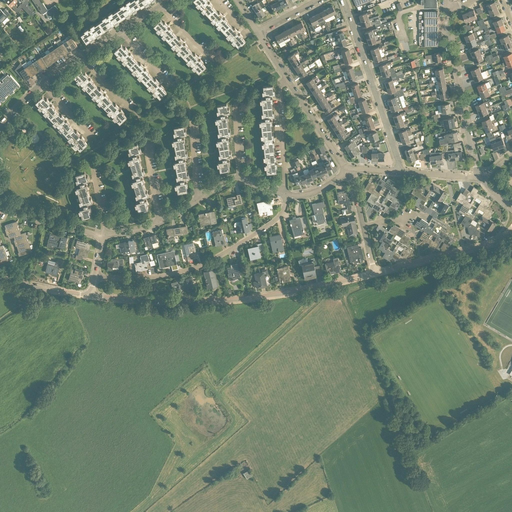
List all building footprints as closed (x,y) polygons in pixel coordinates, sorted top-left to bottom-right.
[(32,14),(30,11),(21,0),(6,0),(5,1),(17,12),(22,7),(30,16),(32,14)] [(21,0),(30,11),(32,14),(35,12),(28,3),(30,2),(27,0),(21,0)] [(48,10),(43,2),(42,3),(40,0),(32,0),(42,14),(48,10)] [(120,8),(116,10),(122,19),(126,16),(125,15),(129,12),(129,13),(129,14),(132,11),(131,10),(135,8),(136,9),(140,6),(141,8),(143,6),(138,0),(131,0),(130,1),(129,0),(128,0),(125,2),(126,4),(124,5),(123,4),(119,6),(120,8)] [(193,0),(193,1),(208,16),(215,9),(212,6),(213,5),(209,1),(208,2),(207,1),(207,0),(193,0)] [(252,7),(256,12),(261,8),(265,6),(261,1),(262,0),(258,0),(259,2),(258,3),(252,7)] [(266,0),(267,1),(270,5),(272,4),(273,4),(272,4),(276,10),(281,7),(277,0),(271,0),(270,0),(266,0)] [(487,11),(489,10),(497,7),(495,2),(485,6),(487,11)] [(48,10),(48,11),(52,16),(59,11),(55,5),(48,10)] [(332,6),(326,9),(330,16),(332,20),(335,18),(336,18),(338,22),(340,21),(338,17),(332,6)] [(497,7),(489,10),(491,16),(499,13),(497,7)] [(6,17),(9,14),(5,10),(6,9),(5,9),(3,12),(0,8),(0,16),(2,14),(6,17)] [(261,8),(256,12),(259,18),(268,12),(267,10),(264,12),(261,8)] [(208,16),(223,32),(230,25),(227,22),(228,21),(224,17),(223,18),(222,16),(223,15),(219,12),(218,13),(215,9),(208,16)] [(326,9),(320,12),(324,19),(330,16),(326,9)] [(102,20),(99,22),(104,31),(108,28),(107,27),(109,25),(111,24),(112,25),(111,25),(111,26),(115,23),(114,23),(114,24),(113,22),(117,20),(118,21),(122,19),(116,10),(112,13),(112,12),(108,14),(109,15),(107,17),(106,16),(102,18),(102,20)] [(474,10),(468,12),(471,20),(477,18),(474,10)] [(320,12),(315,15),(318,23),(324,19),(320,12)] [(359,15),(361,22),(369,19),(368,15),(370,14),(371,14),(371,12),(368,12),(359,15)] [(471,20),(468,12),(462,14),(466,22),(471,20)] [(318,23),(315,15),(309,18),(312,25),(309,27),(312,31),(315,30),(314,29),(317,28),(315,24),(318,23)] [(376,26),(381,24),(380,21),(379,16),(369,19),(361,22),(364,28),(375,24),(376,26)] [(493,22),(496,27),(503,24),(501,18),(493,22)] [(153,26),(168,42),(175,35),(172,32),(173,31),(169,27),(168,28),(167,26),(168,25),(164,22),(163,23),(160,19),(153,26)] [(104,31),(99,22),(95,25),(94,24),(90,27),(90,28),(88,29),(88,28),(83,31),(84,32),(80,35),(86,43),(90,40),(89,39),(93,36),(94,37),(93,38),(97,36),(96,35),(96,36),(95,35),(99,32),(100,34),(104,31)] [(301,22),(296,25),(303,39),(305,38),(301,31),(305,29),(301,22)] [(377,29),(382,27),(381,24),(376,26),(376,29),(365,32),(367,38),(377,35),(379,35),(377,31),(377,29)] [(503,24),(496,27),(498,33),(506,30),(503,24)] [(230,25),(223,32),(238,48),(245,41),(242,37),(243,36),(239,33),(238,34),(237,32),(238,31),(234,28),(233,29),(230,25)] [(296,25),(291,28),(294,35),(297,33),(301,40),(303,39),(296,25)] [(285,31),(290,41),(293,40),(291,36),(294,35),(291,28),(285,31)] [(330,43),(337,41),(345,38),(343,32),(340,33),(339,30),(327,34),(330,43)] [(290,46),(288,42),(290,41),(285,31),(280,34),(283,40),(285,39),(287,43),(288,42),(290,46)] [(465,36),(467,42),(475,38),(477,37),(475,32),(473,33),(465,36)] [(489,36),(487,37),(488,41),(491,40),(491,39),(496,37),(495,33),(489,35),(489,36)] [(284,42),(283,40),(280,34),(274,36),(278,43),(279,44),(284,42)] [(168,42),(183,58),(190,51),(187,47),(188,46),(185,43),(184,44),(182,42),(183,41),(180,37),(178,39),(175,35),(168,42)] [(377,35),(367,38),(369,45),(381,41),(380,38),(378,39),(377,35)] [(500,38),(502,44),(510,41),(508,35),(500,38)] [(71,37),(66,40),(72,48),(76,45),(77,46),(71,37)] [(479,37),(477,37),(467,42),(469,47),(470,49),(479,46),(478,43),(477,43),(476,41),(480,39),(479,37)] [(345,38),(337,41),(338,45),(334,46),(335,48),(347,44),(345,38)] [(66,40),(62,43),(68,51),(72,48),(66,40)] [(502,44),(500,45),(502,50),(504,49),(504,50),(511,46),(511,45),(510,41),(502,44)] [(62,43),(58,46),(63,54),(68,51),(62,43)] [(113,52),(129,67),(136,60),(133,57),(134,56),(130,53),(129,54),(127,52),(129,51),(125,47),(124,48),(121,45),(118,47),(116,48),(116,49),(113,52)] [(58,46),(54,49),(59,57),(63,54),(58,46)] [(371,50),(373,56),(382,53),(381,49),(383,48),(382,46),(371,50)] [(54,49),(50,52),(55,59),(59,57),(54,49)] [(341,54),(342,58),(350,55),(348,49),(337,53),(338,55),(341,54)] [(471,52),(473,57),(481,54),(485,53),(484,50),(480,52),(479,49),(471,52)] [(190,51),(183,58),(198,73),(205,67),(202,63),(203,62),(200,58),(199,59),(197,58),(198,57),(195,53),(194,54),(190,51)] [(287,57),(291,62),(297,58),(295,55),(298,53),(297,51),(287,57)] [(50,52),(45,55),(51,62),(55,59),(50,52)] [(382,53),(373,56),(375,62),(386,58),(386,56),(384,56),(382,53)] [(435,62),(436,65),(441,63),(441,61),(442,61),(440,53),(434,54),(430,55),(425,56),(426,59),(431,59),(431,63),(435,62)] [(502,60),(503,63),(511,59),(511,53),(504,56),(505,59),(502,60)] [(481,54),(473,57),(475,63),(483,60),(481,54)] [(45,55),(41,57),(47,66),(47,65),(51,62),(45,55)] [(342,58),(340,59),(342,63),(340,63),(341,65),(352,62),(350,55),(342,58)] [(32,63),(37,70),(42,67),(36,60),(34,57),(30,60),(32,63)] [(41,57),(36,60),(42,67),(46,65),(47,66),(41,57)] [(291,62),(294,67),(300,63),(297,58),(291,62)] [(511,59),(503,63),(502,63),(503,66),(507,65),(508,67),(511,65),(511,59)] [(129,67),(144,83),(151,76),(148,73),(149,72),(145,68),(144,69),(143,67),(144,66),(140,63),(139,64),(136,60),(129,67)] [(380,66),(382,72),(391,68),(389,65),(391,64),(391,62),(380,66)] [(29,76),(24,68),(20,63),(14,70),(23,80),(24,78),(25,80),(26,79),(25,79),(29,76)] [(32,63),(28,65),(33,73),(37,70),(32,63)] [(294,67),(297,72),(303,69),(300,63),(294,67)] [(28,65),(24,68),(29,76),(33,73),(28,65)] [(346,72),(347,75),(354,73),(352,67),(341,71),(342,73),(346,72)] [(471,70),(473,76),(481,73),(479,67),(471,70)] [(391,75),(395,74),(393,68),(391,68),(382,72),(384,77),(391,75)] [(303,69),(297,72),(300,78),(310,72),(309,70),(305,72),(303,69)] [(73,77),(88,92),(95,85),(92,82),(93,81),(90,78),(89,79),(87,77),(88,76),(85,72),(84,73),(80,70),(73,77)] [(354,73),(347,75),(348,79),(344,80),(345,82),(356,79),(354,73)] [(481,73),(473,76),(475,82),(483,78),(482,75),(481,73)] [(0,101),(19,85),(10,75),(9,76),(7,74),(5,76),(7,78),(5,79),(4,78),(2,80),(3,81),(1,83),(0,81),(0,101)] [(429,81),(429,83),(438,82),(445,80),(444,74),(436,76),(437,79),(429,81)] [(151,76),(144,83),(159,99),(166,92),(163,88),(164,87),(161,84),(159,85),(158,83),(159,82),(155,78),(154,79),(151,76)] [(306,82),(309,88),(316,83),(314,80),(317,78),(316,76),(306,82)] [(385,82),(387,88),(395,85),(393,82),(397,81),(396,78),(385,82)] [(477,86),(480,92),(487,89),(491,87),(489,82),(485,83),(477,86)] [(309,88),(312,93),(319,89),(319,88),(316,83),(309,88)] [(351,88),(352,92),(359,89),(357,83),(347,87),(347,89),(351,88)] [(312,93),(316,98),(322,94),(320,91),(327,86),(325,84),(322,87),(319,88),(319,89),(312,93)] [(88,92),(104,108),(111,101),(108,98),(109,97),(105,93),(104,94),(103,93),(104,92),(100,88),(99,89),(95,85),(88,92)] [(261,99),(262,109),(272,107),(271,103),(273,103),(272,98),(270,98),(270,96),(275,95),(274,90),(273,90),(272,85),(263,86),(264,96),(265,96),(265,98),(261,99)] [(393,92),(394,95),(403,92),(402,89),(400,90),(400,88),(396,89),(395,85),(387,88),(389,94),(393,92)] [(436,94),(440,94),(447,92),(446,86),(439,88),(435,88),(435,92),(436,94)] [(348,97),(349,102),(355,100),(354,98),(361,95),(359,89),(352,92),(354,95),(350,97),(350,96),(348,97)] [(487,89),(480,92),(482,97),(490,94),(487,89)] [(388,100),(390,105),(397,103),(396,99),(400,98),(399,97),(404,95),(403,92),(394,95),(395,97),(388,100)] [(316,98),(319,103),(325,99),(322,94),(316,98)] [(35,103),(50,119),(57,112),(54,109),(55,108),(51,104),(50,105),(49,103),(50,102),(46,99),(45,100),(42,96),(35,103)] [(319,103),(322,108),(329,104),(325,99),(319,103)] [(358,104),(360,107),(367,105),(365,99),(356,102),(355,100),(349,102),(350,104),(354,103),(355,105),(358,104)] [(476,105),(478,111),(486,108),(491,106),(489,100),(484,102),(476,105)] [(111,101),(104,108),(119,124),(126,117),(123,113),(124,112),(120,109),(119,110),(118,108),(119,107),(115,104),(114,105),(111,101)] [(392,111),(403,107),(402,105),(401,102),(397,103),(390,105),(392,111)] [(329,104),(322,108),(325,113),(335,107),(334,105),(332,106),(330,103),(329,104)] [(450,103),(440,105),(442,113),(451,112),(450,103)] [(216,118),(218,128),(227,126),(226,121),(228,121),(227,116),(225,117),(225,114),(230,113),(229,108),(227,109),(226,104),(217,106),(218,115),(220,115),(220,117),(216,118)] [(367,105),(360,107),(361,111),(357,112),(358,115),(369,111),(367,105)] [(260,121),(261,131),(271,129),(270,125),(272,124),(271,120),(269,120),(269,117),(274,117),(274,112),(272,112),(272,107),(262,109),(263,118),(264,118),(265,120),(260,121)] [(486,108),(478,111),(480,116),(488,113),(486,108)] [(50,119),(65,135),(72,128),(69,125),(70,124),(66,120),(65,121),(64,119),(65,118),(61,115),(60,116),(57,112),(50,119)] [(393,116),(395,122),(403,119),(401,116),(404,115),(405,114),(405,112),(393,116)] [(327,119),(330,124),(337,120),(335,117),(338,115),(337,113),(327,119)] [(364,120),(365,124),(372,121),(370,116),(360,119),(360,121),(364,120)] [(443,120),(445,128),(455,126),(454,118),(443,120)] [(482,121),(484,127),(492,124),(496,122),(495,119),(491,121),(490,118),(482,121)] [(330,124),(334,129),(340,125),(343,123),(347,121),(345,119),(342,121),(341,121),(338,123),(337,120),(330,124)] [(403,119),(395,122),(397,128),(409,124),(408,121),(404,123),(403,119)] [(372,121),(365,124),(367,128),(363,129),(364,131),(374,127),(372,121)] [(484,127),(488,137),(492,135),(492,134),(490,131),(494,129),(492,124),(484,127)] [(343,130),(341,128),(340,125),(334,129),(337,135),(343,131),(343,130)] [(173,140),(175,150),(184,148),(183,143),(185,143),(184,138),(182,138),(181,136),(186,135),(185,130),(184,130),(183,126),(173,128),(175,137),(177,137),(177,139),(173,140)] [(217,140),(219,150),(228,148),(227,143),(229,143),(228,138),(226,138),(226,136),(231,135),(230,130),(228,131),(227,126),(218,128),(219,137),(221,137),(221,139),(217,140)] [(72,128),(65,135),(80,151),(87,144),(84,140),(85,139),(81,136),(80,137),(79,135),(80,134),(76,130),(75,131),(72,128)] [(263,142),(264,152),(274,151),(273,146),(274,146),(274,141),(272,141),(272,139),(274,139),(273,134),(271,134),(271,129),(261,131),(262,140),(264,140),(264,142),(263,142)] [(343,131),(337,135),(340,140),(350,134),(348,132),(345,129),(343,130),(343,131)] [(399,132),(401,138),(408,136),(407,132),(411,131),(410,129),(399,132)] [(441,147),(444,146),(446,146),(445,146),(447,145),(446,143),(459,140),(457,132),(446,134),(445,131),(438,133),(440,144),(441,147)] [(368,135),(370,141),(378,139),(376,132),(368,135)] [(492,135),(488,137),(489,139),(490,139),(491,144),(494,150),(499,148),(496,139),(494,134),(492,134),(492,135)] [(344,147),(348,152),(357,146),(353,141),(357,138),(356,136),(355,136),(348,140),(350,143),(344,147)] [(408,136),(401,138),(403,144),(414,140),(413,138),(410,139),(408,136)] [(501,137),(496,139),(499,148),(505,146),(503,139),(502,139),(501,137)] [(453,144),(454,150),(456,160),(462,159),(461,152),(458,152),(458,147),(460,146),(460,143),(453,144)] [(128,159),(131,169),(140,166),(139,161),(140,161),(139,156),(137,157),(136,154),(141,153),(140,148),(138,148),(137,144),(127,147),(130,156),(132,156),(133,158),(128,159)] [(357,146),(348,152),(351,157),(357,153),(360,151),(357,146)] [(442,152),(436,153),(436,156),(437,163),(443,162),(442,155),(445,154),(444,146),(441,147),(442,152)] [(446,146),(444,146),(445,154),(446,159),(449,158),(449,161),(456,160),(454,150),(447,151),(446,146)] [(174,162),(176,172),(186,170),(185,165),(186,165),(185,160),(183,160),(183,158),(188,157),(187,152),(185,152),(184,148),(175,150),(177,159),(178,159),(179,161),(174,162)] [(228,148),(219,150),(220,159),(222,159),(222,161),(218,162),(220,172),(229,170),(228,165),(230,165),(229,160),(227,160),(226,158),(231,157),(231,152),(229,153),(228,148)] [(323,163),(326,162),(322,153),(324,152),(323,149),(317,151),(318,154),(319,154),(323,163)] [(274,151),(264,152),(265,162),(266,162),(267,164),(265,164),(266,174),(276,173),(275,168),(277,168),(276,163),(275,163),(275,161),(276,160),(275,155),(274,156),(274,151)] [(414,154),(407,156),(409,162),(418,159),(416,153),(414,154)] [(436,156),(436,153),(435,153),(429,153),(429,156),(427,157),(428,160),(430,159),(431,164),(437,163),(436,156)] [(322,161),(317,164),(323,175),(325,174),(324,173),(327,172),(322,161)] [(324,164),(327,172),(329,171),(329,169),(332,168),(329,161),(326,162),(323,163),(324,164)] [(312,165),(313,168),(314,168),(317,176),(320,175),(320,176),(323,175),(317,164),(317,163),(312,165)] [(309,172),(312,179),(312,180),(315,179),(314,177),(317,176),(314,168),(313,168),(311,170),(310,167),(309,167),(308,165),(306,166),(307,168),(309,172)] [(132,181),(135,191),(144,188),(143,183),(144,183),(142,178),(141,178),(140,176),(145,174),(143,170),(142,170),(140,166),(131,169),(134,178),(135,177),(136,180),(132,181)] [(186,170),(176,172),(178,181),(179,181),(180,183),(175,184),(177,194),(187,192),(186,187),(187,187),(186,182),(185,182),(184,180),(189,179),(188,174),(187,174),(186,170)] [(76,188),(79,197),(88,194),(87,190),(88,189),(86,184),(85,185),(84,182),(89,181),(87,176),(86,177),(84,172),(75,175),(78,184),(79,184),(80,186),(76,188)] [(309,172),(304,174),(308,183),(310,182),(309,181),(312,179),(309,172)] [(299,176),(300,176),(299,175),(294,177),(292,174),(289,176),(292,182),(295,181),(296,185),(300,184),(300,185),(302,184),(299,176)] [(304,174),(300,176),(299,176),(302,184),(303,184),(302,184),(305,183),(306,184),(308,183),(304,174)] [(385,182),(383,180),(380,185),(382,187),(381,189),(383,190),(385,187),(390,190),(388,193),(395,197),(399,190),(393,187),(394,184),(394,182),(388,179),(387,179),(385,182)] [(364,189),(371,193),(378,198),(383,190),(381,189),(378,193),(374,190),(376,186),(369,182),(364,189)] [(435,197),(442,201),(446,194),(440,190),(440,189),(433,184),(432,186),(430,184),(427,189),(429,191),(428,193),(430,194),(432,191),(437,194),(435,197)] [(411,193),(418,197),(425,201),(430,194),(428,193),(426,196),(421,193),(423,190),(416,186),(411,193)] [(144,188),(135,191),(138,200),(139,199),(140,202),(135,203),(138,213),(148,210),(146,205),(148,205),(146,200),(144,200),(144,198),(148,196),(147,191),(145,192),(144,188)] [(456,200),(463,204),(470,208),(475,201),(472,200),(470,203),(465,200),(469,195),(474,198),(474,197),(475,195),(470,192),(466,189),(463,194),(461,193),(456,200)] [(350,202),(348,195),(347,192),(348,192),(344,193),(343,191),(336,192),(339,204),(350,202)] [(380,209),(383,211),(386,206),(383,204),(385,202),(383,201),(381,204),(376,201),(378,198),(371,193),(367,201),(373,204),(371,208),(379,212),(380,209)] [(388,193),(383,201),(385,202),(383,204),(386,206),(383,211),(386,212),(388,208),(395,212),(402,202),(395,197),(388,193)] [(477,193),(475,195),(474,197),(474,198),(472,200),(475,201),(477,198),(482,201),(480,204),(487,208),(491,201),(477,193)] [(88,194),(79,197),(81,206),(83,206),(84,208),(79,210),(82,219),(91,216),(90,212),(91,211),(90,206),(88,207),(87,204),(92,203),(91,198),(89,198),(88,194)] [(226,198),(228,207),(242,203),(240,194),(236,195),(236,196),(226,198)] [(428,213),(431,215),(434,210),(431,208),(433,206),(430,205),(428,208),(423,205),(425,201),(418,197),(414,205),(418,207),(426,212),(428,213)] [(430,205),(433,206),(435,202),(439,205),(437,209),(444,213),(449,206),(442,201),(435,197),(430,205)] [(273,214),(270,204),(274,203),(273,199),(257,203),(259,213),(259,212),(267,210),(268,215),(267,215),(273,214)] [(312,205),(315,215),(311,216),(313,222),(314,226),(326,223),(325,220),(323,213),(324,212),(322,207),(324,206),(323,201),(320,202),(312,205)] [(459,211),(466,216),(473,220),(477,213),(475,211),(473,215),(468,212),(470,208),(463,204),(459,211)] [(475,211),(477,213),(479,209),(484,212),(482,216),(489,220),(493,213),(487,208),(480,204),(475,211)] [(199,215),(201,226),(216,223),(214,211),(209,212),(209,213),(206,214),(206,212),(205,213),(199,215)] [(346,226),(348,236),(356,234),(354,224),(355,223),(353,215),(340,218),(342,226),(346,226)] [(304,233),(304,231),(303,229),(299,218),(296,219),(295,216),(293,217),(294,219),(290,220),(291,223),(290,224),(294,236),(295,238),(300,237),(300,234),(304,233)] [(435,224),(433,226),(436,228),(438,224),(443,227),(441,230),(448,235),(452,228),(438,219),(436,218),(433,216),(431,219),(436,222),(435,224)] [(474,234),(476,236),(478,233),(480,231),(477,229),(480,224),(478,223),(475,226),(471,223),(473,220),(466,216),(461,223),(468,227),(470,235),(469,235),(473,234),(474,234)] [(480,219),(478,223),(480,224),(482,221),(487,224),(484,227),(492,231),(496,224),(489,220),(482,216),(481,218),(479,217),(479,218),(480,219)] [(247,224),(246,218),(241,219),(242,221),(235,223),(234,224),(234,225),(235,227),(236,227),(238,233),(244,232),(249,231),(247,225),(248,224),(247,224)] [(429,223),(422,219),(417,226),(424,231),(431,235),(431,234),(433,231),(436,228),(433,226),(431,230),(426,227),(429,223)] [(5,230),(6,232),(18,228),(17,226),(18,225),(17,222),(5,226),(6,229),(5,230)] [(375,237),(382,241),(390,245),(394,238),(392,237),(390,240),(385,237),(387,234),(388,232),(378,225),(376,228),(376,229),(376,230),(377,231),(377,232),(377,233),(378,233),(375,237)] [(392,227),(391,227),(390,229),(395,232),(393,235),(392,237),(394,238),(396,235),(401,238),(399,241),(406,245),(410,238),(406,236),(407,235),(404,233),(405,232),(394,225),(392,227)] [(174,236),(187,233),(186,226),(185,226),(176,228),(176,229),(173,230),(173,228),(166,229),(167,229),(169,240),(175,238),(174,236)] [(9,238),(14,237),(21,235),(21,234),(20,231),(19,231),(18,228),(6,232),(7,235),(8,235),(9,238)] [(214,239),(216,246),(225,244),(222,230),(212,232),(214,239)] [(454,239),(448,235),(441,230),(438,234),(433,231),(431,234),(436,237),(436,238),(438,239),(436,242),(439,243),(435,250),(437,251),(438,249),(440,250),(441,248),(442,248),(443,250),(449,248),(448,247),(449,246),(450,246),(454,239)] [(431,235),(424,231),(420,238),(430,244),(427,248),(434,252),(435,250),(439,243),(436,242),(438,239),(436,238),(434,241),(429,238),(431,235)] [(14,241),(15,243),(27,239),(26,237),(27,236),(25,233),(21,234),(21,235),(14,237),(15,240),(14,241)] [(281,239),(280,234),(269,237),(271,243),(272,243),(274,252),(283,250),(280,239),(281,239)] [(58,247),(64,249),(67,238),(61,236),(61,237),(59,237),(59,236),(54,235),(53,238),(49,236),(46,247),(51,248),(52,245),(59,247),(58,247)] [(159,246),(155,235),(148,237),(148,238),(144,239),(147,250),(159,246)] [(17,246),(18,249),(30,245),(29,242),(28,242),(27,239),(15,243),(16,246),(17,246)] [(77,259),(82,261),(83,257),(86,258),(88,251),(89,251),(88,251),(88,249),(89,249),(91,244),(80,241),(80,242),(77,241),(77,240),(75,248),(79,249),(77,259)] [(130,250),(130,252),(135,251),(133,240),(128,241),(128,242),(119,244),(121,252),(130,250)] [(390,245),(382,241),(378,248),(385,253),(383,255),(384,258),(392,263),(394,262),(396,260),(397,260),(398,258),(393,255),(396,250),(394,249),(389,246),(390,245)] [(394,249),(396,250),(398,246),(403,249),(400,255),(398,258),(400,255),(405,258),(406,258),(407,256),(408,257),(413,249),(406,245),(399,241),(397,245),(394,249)] [(258,246),(254,247),(254,248),(248,250),(248,249),(247,249),(250,259),(261,257),(259,251),(263,250),(261,243),(257,244),(258,246)] [(358,245),(351,246),(351,244),(346,245),(346,247),(347,247),(350,261),(354,261),(353,259),(359,258),(360,262),(361,262),(361,260),(364,260),(361,247),(361,248),(358,249),(357,245),(358,245)] [(30,245),(18,249),(19,253),(18,253),(19,256),(31,252),(30,249),(31,249),(30,245)] [(197,258),(194,246),(185,248),(188,261),(193,260),(193,259),(197,258)] [(134,263),(136,272),(151,268),(147,254),(142,255),(142,252),(140,252),(141,255),(140,255),(142,262),(137,263),(134,263)] [(174,255),(172,255),(171,252),(157,255),(159,260),(160,259),(161,266),(164,265),(170,264),(170,265),(174,264),(174,262),(175,261),(174,255)] [(327,271),(329,270),(330,274),(341,271),(338,258),(333,259),(334,263),(325,265),(327,271)] [(111,259),(112,259),(112,262),(107,262),(108,270),(113,270),(113,269),(118,269),(118,272),(123,272),(123,259),(111,259)] [(313,262),(309,263),(309,260),(303,261),(304,264),(301,265),(303,270),(304,270),(305,278),(316,275),(313,262)] [(51,275),(57,276),(59,266),(54,265),(54,266),(47,264),(45,272),(50,273),(52,273),(51,275)] [(228,268),(230,279),(240,277),(237,264),(231,265),(230,265),(231,267),(228,268)] [(277,271),(279,282),(280,282),(280,281),(282,281),(282,282),(283,282),(291,280),(288,266),(283,267),(284,270),(277,271)] [(75,270),(71,269),(68,280),(77,282),(78,278),(81,279),(83,270),(75,268),(75,270)] [(262,270),(262,272),(254,274),(256,282),(253,282),(254,286),(257,286),(257,288),(267,286),(264,276),(268,275),(267,269),(262,270)] [(204,272),(208,288),(217,286),(214,270),(210,271),(204,273),(204,272)] [(174,294),(179,293),(183,292),(184,292),(182,286),(186,285),(187,291),(195,289),(192,278),(171,283),(172,286),(173,286),(173,288),(170,289),(171,293),(180,290),(180,292),(174,294)] [(249,470),(243,473),(246,479),(252,476),(249,470)]
